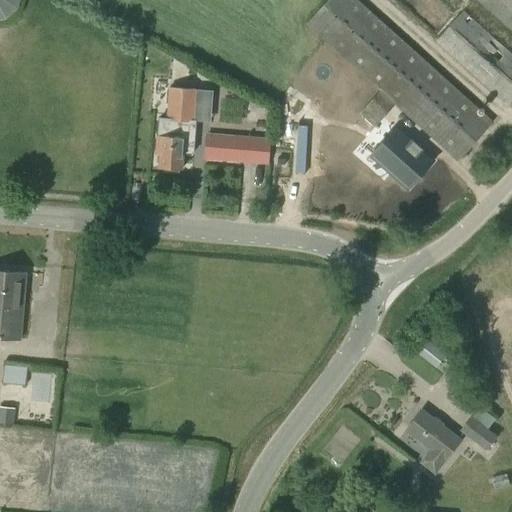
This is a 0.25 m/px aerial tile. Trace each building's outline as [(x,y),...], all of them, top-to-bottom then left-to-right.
[(379,91),(394,104),(458,161),(492,122),(354,0),(325,0),(304,23),(379,91)] [(511,0),(459,0),(465,5),(469,0),(477,0),(511,31),(511,0)] [(511,54),(462,11),(434,42),(507,106),(511,99),(511,54)] [(158,135),(156,153),(160,153),(159,167),(182,169),(186,120),(193,120),(195,89),(171,87),(168,125),(161,127),(160,135),(158,135)] [(373,127),(394,104),(379,91),(358,114),(373,127)] [(301,143),(319,149),(329,123),(310,116),(301,143)] [(396,128),(371,155),(408,189),(432,161),(396,128)] [(205,133),(203,160),(269,166),(271,138),(205,133)] [(0,269),(0,336),(20,339),(26,272),(0,269)] [(428,343),(418,354),(431,364),(440,353),(428,343)] [(3,362),(2,380),(23,381),(24,363),(3,362)] [(0,422),(12,424),(14,408),(0,406),(0,422)] [(422,409),(406,430),(430,449),(421,461),(435,472),(461,439),(422,409)] [(471,416),(461,429),(486,449),(496,436),(471,416)]
